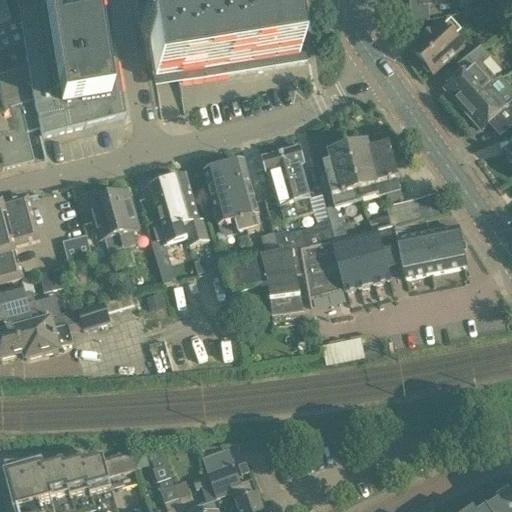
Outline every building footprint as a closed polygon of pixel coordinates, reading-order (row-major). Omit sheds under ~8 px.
[(0,27),(18,21),(14,0),(3,0),(0,1),(0,27)] [(14,0),(18,21),(21,45),(25,69),(31,103),(31,105),(36,125),(62,119),(65,135),(123,120),(111,48),(103,0),(14,0)] [(135,0),(140,30),(263,10),(261,0),(135,0)] [(169,87),(179,86),(305,65),(295,5),(285,7),(283,0),(261,0),(263,10),(144,30),(147,47),(148,46),(155,90),(169,87)] [(419,7),(411,0),(410,0),(410,26),(428,24),(427,7),(419,7)] [(462,50),(453,40),(461,32),(450,20),(442,27),(441,26),(421,45),(422,46),(413,55),(433,77),(462,50)] [(18,21),(0,27),(0,52),(21,45),(18,21)] [(0,77),(25,69),(21,45),(0,52),(0,77)] [(461,113),(496,82),(483,66),(491,59),(480,48),(463,63),(469,69),(444,91),(449,97),(448,98),(461,113)] [(31,103),(25,69),(0,77),(0,108),(1,114),(8,111),(31,105),(31,103)] [(511,99),(496,82),(461,113),(474,126),(475,125),(481,132),(488,126),(499,139),(511,127),(511,99)] [(0,172),(0,173),(32,165),(25,135),(38,133),(36,125),(31,105),(8,111),(13,136),(0,139),(0,172)] [(8,111),(1,114),(0,113),(0,139),(13,136),(8,111)] [(40,141),(65,135),(62,119),(36,125),(38,133),(40,141)] [(367,148),(354,152),(367,200),(378,198),(378,200),(387,198),(388,204),(402,201),(400,194),(401,194),(388,147),(368,153),(367,148)] [(299,151),(280,156),(299,221),(313,217),(309,203),(311,202),(301,168),(303,168),(299,151)] [(362,205),(361,202),(367,200),(354,152),(329,158),(331,165),(323,167),(334,209),(335,212),(336,212),(362,205)] [(299,221),(280,156),(262,161),(267,178),(268,178),(278,212),(279,211),(283,225),(299,221)] [(224,170),(242,236),(258,232),(255,218),(258,217),(244,165),(224,170)] [(242,236),(224,170),(204,176),(218,228),(223,227),(227,239),(238,236),(238,237),(242,236)] [(186,178),(168,184),(181,230),(184,229),(190,249),(209,243),(205,230),(201,231),(186,178)] [(181,230),(168,184),(150,189),(163,235),(181,230)] [(127,194),(108,200),(122,251),(130,249),(136,247),(132,234),(138,233),(127,194)] [(0,287),(23,282),(16,256),(14,250),(40,244),(28,199),(2,205),(0,205),(0,287)] [(122,251),(108,200),(88,206),(94,225),(83,228),(86,239),(92,260),(108,255),(122,251)] [(395,230),(396,230),(422,223),(417,202),(385,209),(387,218),(369,223),(372,235),(378,234),(387,232),(395,230)] [(335,212),(334,209),(325,211),(328,222),(334,246),(337,245),(348,242),(342,221),(339,222),(336,212),(335,212)] [(316,230),(302,234),(306,251),(316,249),(331,246),(334,246),(328,222),(315,225),(316,230)] [(344,294),(345,296),(390,284),(387,274),(402,270),(405,283),(466,270),(457,231),(398,243),(395,230),(387,232),(378,234),(372,235),(348,242),(337,245),(334,246),(331,246),(344,294)] [(285,234),(274,237),(278,256),(299,252),(301,252),(306,251),(302,234),(286,238),(285,234)] [(278,256),(274,237),(273,236),(260,240),(265,259),(278,256)] [(92,260),(86,239),(62,245),(68,269),(92,262),(92,260)] [(163,242),(150,245),(163,287),(176,284),(163,242)] [(344,294),(331,246),(316,249),(327,299),(344,294)] [(136,267),(130,249),(122,251),(128,270),(136,267)] [(316,249),(306,251),(301,252),(305,277),(309,303),(327,299),(316,249)] [(217,251),(203,255),(210,277),(224,273),(217,251)] [(220,257),(223,268),(239,264),(236,252),(220,257)] [(265,259),(262,260),(268,287),(272,319),(302,315),(297,278),(305,277),(301,252),(299,252),(278,256),(265,259)] [(268,287),(262,260),(223,271),(231,298),(268,287)] [(39,278),(44,296),(67,291),(62,272),(39,278)] [(0,317),(56,303),(55,299),(34,305),(32,295),(25,297),(23,289),(0,295),(0,317)] [(146,300),(150,314),(164,311),(160,297),(146,300)] [(56,303),(0,317),(0,340),(79,320),(77,314),(60,318),(56,303)] [(104,306),(77,314),(79,320),(80,325),(83,335),(110,327),(104,306)] [(80,325),(79,320),(0,340),(0,362),(24,357),(25,362),(58,354),(57,350),(73,346),(68,328),(80,325)] [(319,345),(323,365),(362,357),(358,337),(319,345)] [(240,488),(228,452),(203,461),(208,478),(217,503),(233,497),(238,511),(262,511),(252,484),(240,488)] [(159,493),(164,507),(178,502),(173,488),(172,489),(170,481),(171,481),(166,468),(165,468),(160,456),(146,461),(151,473),(152,472),(157,486),(159,485),(161,493),(159,493)] [(104,464),(107,475),(121,471),(123,476),(136,473),(133,458),(123,459),(104,464)] [(147,464),(145,458),(134,460),(136,471),(143,469),(147,464)] [(107,475),(104,464),(103,461),(84,466),(89,485),(106,481),(107,481),(108,481),(107,475)] [(83,462),(64,468),(70,491),(89,485),(84,466),(83,462)] [(70,491),(63,468),(62,464),(43,470),(42,466),(5,470),(12,511),(75,511),(72,500),(70,491)] [(249,475),(246,465),(238,468),(241,478),(249,475)] [(217,503),(208,478),(192,483),(195,493),(201,491),(207,507),(201,509),(192,511),(215,511),(213,504),(217,503)] [(176,498),(188,495),(184,481),(173,484),(176,498)] [(511,511),(511,496),(492,510),(492,511),(511,511)]
